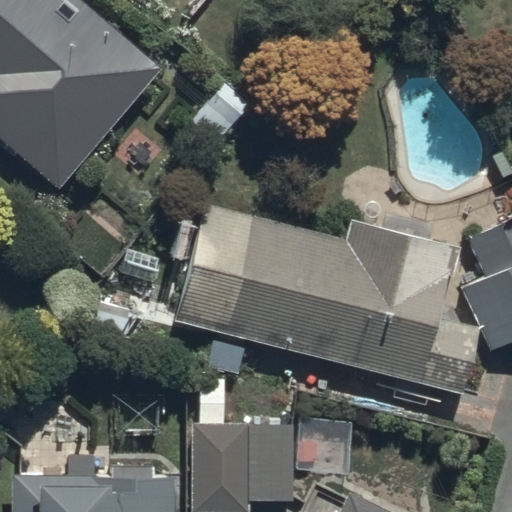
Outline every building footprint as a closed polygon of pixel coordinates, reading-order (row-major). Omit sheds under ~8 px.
[(165,65),(88,0),(0,0),(0,136),(60,188),(165,65)] [(511,45),(493,53),(511,96),(511,45)] [(204,203),(176,315),(456,382),(469,329),(431,320),(442,274),(449,276),(457,244),(349,218),(344,236),(204,203)] [(474,278),(460,284),(490,348),(511,337),(511,216),(464,239),(470,250),(463,253),(474,278)] [(90,283),(77,327),(122,340),(134,297),(90,283)] [(196,421),(189,421),(189,511),(246,511),(246,498),(288,498),(288,422),(221,422),(221,379),(196,379),(196,421)] [(168,511),(169,473),(149,473),(150,463),(108,464),(107,473),(9,472),(9,511),(168,511)] [(392,511),(347,490),(336,511),(392,511)]
